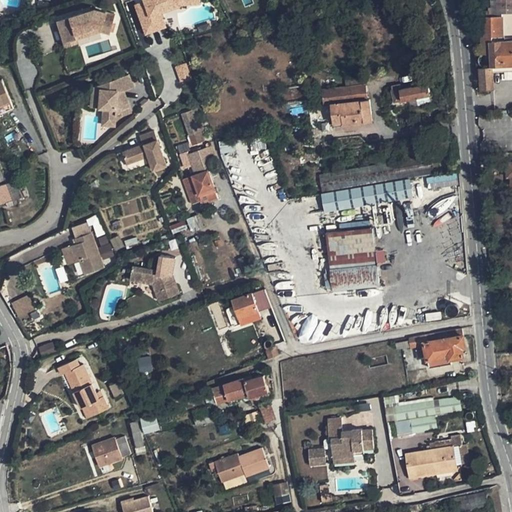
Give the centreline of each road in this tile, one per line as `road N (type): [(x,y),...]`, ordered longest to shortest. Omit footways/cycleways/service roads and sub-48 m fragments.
road 1 (tertiary): [(450,0),(487,384),(511,471)]
road 2 (residential): [(0,479),(21,361),(0,309)]
